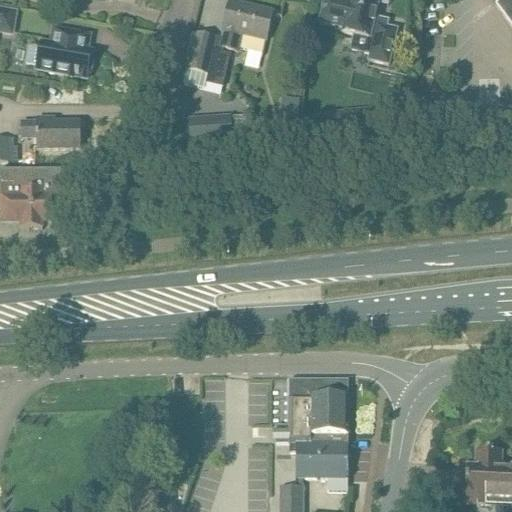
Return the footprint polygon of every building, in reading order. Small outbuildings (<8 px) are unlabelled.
[(329,0),(325,0),(319,25),(343,31),(342,35),(353,37),(349,54),(369,58),(367,64),(385,68),(394,31),(385,29),(387,24),(375,21),(379,0),(350,0),(350,5),(329,0)] [(511,0),(504,0),(495,7),(511,29),(511,0)] [(273,15),(230,5),(221,41),(221,43),(219,49),(223,50),(236,53),(237,50),(242,51),(262,56),(263,56),(273,15)] [(19,14),(0,10),(0,36),(14,39),(19,14)] [(35,72),(86,81),(87,76),(92,75),(94,63),(90,60),(91,55),(89,55),(82,53),(85,38),(52,32),(49,44),(41,43),(40,50),(28,48),(25,67),(36,69),(35,72)] [(194,36),(193,36),(185,72),(186,72),(183,85),(204,90),(205,86),(223,90),(230,57),(222,55),(223,50),(219,49),(221,43),(215,41),(194,36)] [(35,86),(33,97),(44,98),(46,87),(35,86)] [(283,101),(279,128),(294,131),(299,103),(283,101)] [(346,115),(325,116),(326,134),(372,131),(371,110),(346,112),(346,115)] [(189,121),(190,142),(190,143),(233,140),(231,118),(189,121)] [(36,152),(80,152),(80,126),(55,126),(55,121),(37,121),(37,126),(21,126),(21,141),(36,141),(36,152)] [(8,141),(0,141),(0,165),(9,165),(8,141)] [(60,226),(60,192),(60,175),(0,175),(0,193),(0,226),(21,226),(22,232),(42,232),(42,226),(60,226)] [(224,381),(205,381),(205,398),(224,398),(224,381)] [(348,495),(348,483),(348,384),(310,384),(310,385),(306,385),(302,386),(299,388),(296,391),(294,394),(293,398),(293,401),(289,401),(289,429),(276,429),(276,447),(289,447),(289,455),(296,455),(296,490),(281,490),(280,511),(302,511),(303,482),(328,483),(328,495),(348,495)] [(467,470),(465,508),(493,509),(492,511),(511,511),(511,472),(501,472),(502,455),(476,454),(476,471),(467,470)]
